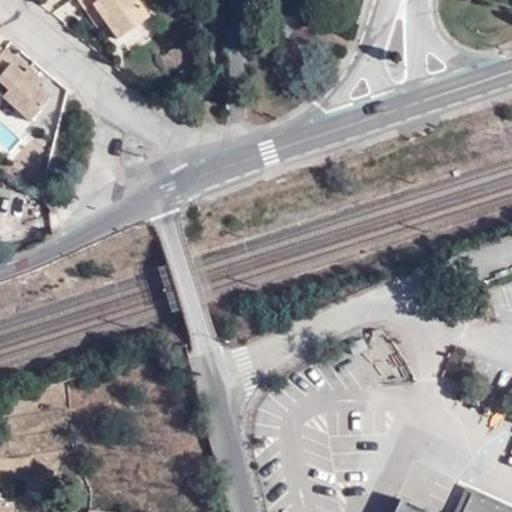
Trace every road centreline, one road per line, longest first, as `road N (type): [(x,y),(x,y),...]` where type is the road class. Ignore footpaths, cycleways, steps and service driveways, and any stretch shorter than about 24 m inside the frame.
road 1 (unclassified): [(254,511),(158,193)]
road 2 (residential): [(26,0),(100,86),(171,137),(195,176)]
road 3 (unclassified): [(158,193),(0,276)]
